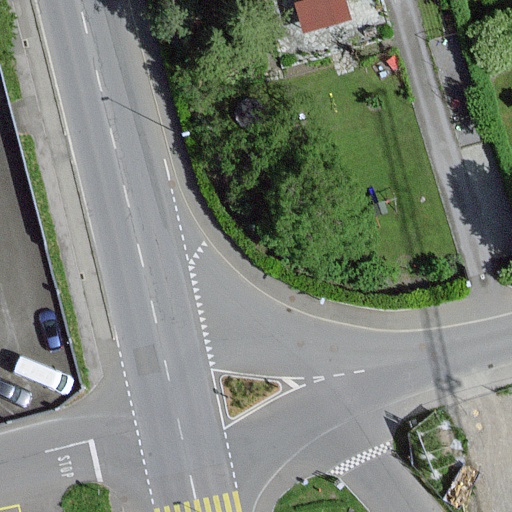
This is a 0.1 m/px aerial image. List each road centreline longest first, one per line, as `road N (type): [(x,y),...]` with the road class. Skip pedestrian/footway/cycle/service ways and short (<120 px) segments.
road 1 (primary): [(75,0),(181,419)]
road 2 (residential): [(511,334),(322,378)]
road 3 (residential): [(181,419),(0,462)]
road 4 (residential): [(322,378),(348,438),(407,511)]
road 5 (residential): [(322,378),(181,419)]
